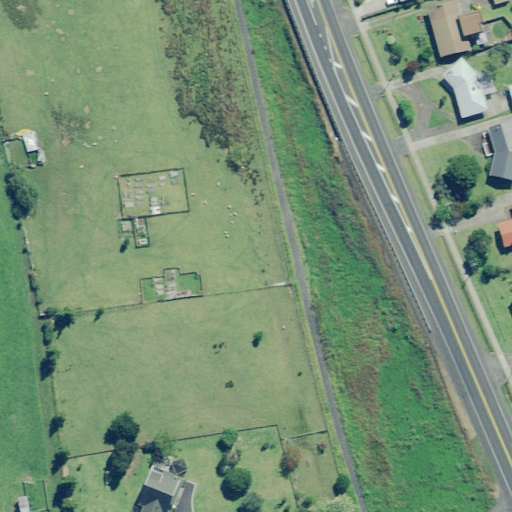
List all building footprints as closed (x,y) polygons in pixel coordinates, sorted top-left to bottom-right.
[(484,22),(481,11),(461,16),(456,0),(429,7),(442,56),(470,48),(466,35),(481,31),(479,23),(484,22)] [(461,56),(444,76),(455,90),(462,116),(488,109),(484,93),(497,90),(491,67),(478,70),(475,71),(461,56)] [(511,120),(493,126),(497,148),(491,175),(511,178),(511,120)] [(507,245),(511,243),(511,218),(500,222),(507,245)] [(190,471),(187,460),(174,463),(177,474),(190,471)] [(174,511),(187,481),(154,468),(140,504),(145,506),(143,511),(174,511)] [(31,511),(30,495),(17,496),(18,511),(31,511)]
